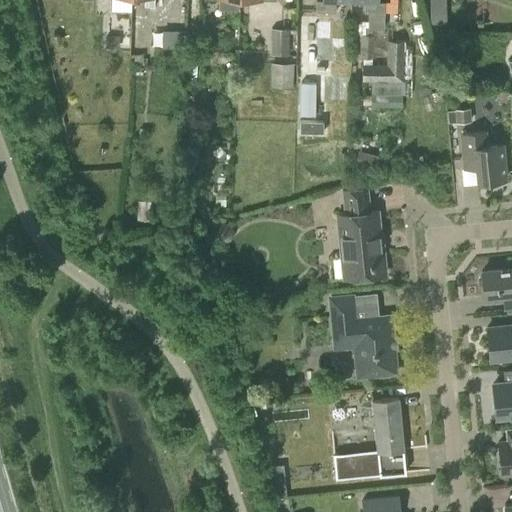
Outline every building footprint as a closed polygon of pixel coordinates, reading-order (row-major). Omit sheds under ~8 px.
[(351,2),(351,0),(324,0),(324,1),(317,1),(316,10),(336,11),(336,2),(351,2)] [(383,28),(384,13),(384,3),(379,3),(378,0),(351,0),(351,2),(366,3),(366,12),(368,12),(368,28),(383,28)] [(373,58),(373,33),(362,33),(362,21),(352,21),(351,57),(373,58)] [(288,54),(288,28),(271,28),(271,54),(288,54)] [(174,30),(174,47),(183,47),(183,30),(174,30)] [(118,48),(119,35),(106,34),(105,47),(118,48)] [(363,65),(362,79),(402,81),(404,40),(388,40),(388,41),(387,66),(363,65)] [(196,72),(197,51),(186,51),(185,71),(196,72)] [(143,53),(133,54),(134,65),(143,64),(143,53)] [(292,87),(293,63),(271,62),(270,86),(292,87)] [(402,107),(402,81),(371,80),(370,107),(402,107)] [(471,121),(470,108),(455,109),(455,110),(447,111),(448,122),(456,122),(456,123),(471,121)] [(147,137),(149,129),(139,128),(138,136),(147,137)] [(475,168),(476,182),(504,179),(501,144),(485,146),(483,132),(460,134),(463,169),(475,168)] [(381,156),(370,153),(366,167),(378,170),(381,156)] [(368,211),(365,188),(341,190),(344,214),(336,215),(342,278),(384,274),(382,252),(378,252),(376,233),(378,233),(376,211),(368,211)] [(149,220),(150,201),(139,200),(137,219),(149,220)] [(511,268),(480,271),(482,298),(510,295),(511,307),(511,268)] [(350,296),(329,298),(334,349),(354,347),(357,376),(394,372),(391,348),(387,349),(386,339),(390,338),(388,316),(353,320),(350,296)] [(489,361),(511,358),(511,324),(485,327),(489,361)] [(494,418),(511,415),(511,382),(491,384),(494,418)] [(337,479),(378,475),(404,473),(397,397),(371,400),(376,451),(335,455),(337,479)] [(511,427),(505,428),(506,441),(497,442),(500,475),(511,473),(511,427)] [(277,497),(286,496),(283,464),(269,466),(277,497)] [(397,511),(396,496),(361,499),(362,511),(397,511)] [(503,511),(511,511),(511,503),(503,505),(503,511)]
